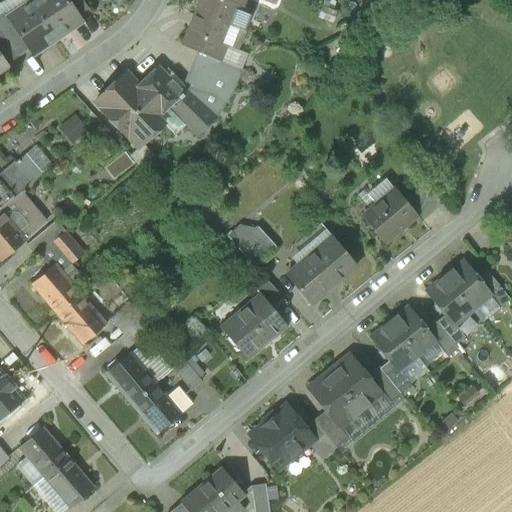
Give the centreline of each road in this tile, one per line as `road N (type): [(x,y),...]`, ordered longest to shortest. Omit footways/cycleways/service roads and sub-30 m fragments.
road 1 (residential): [(511,184),(144,485),(0,313)]
road 2 (residential): [(0,123),(134,26),(150,0)]
